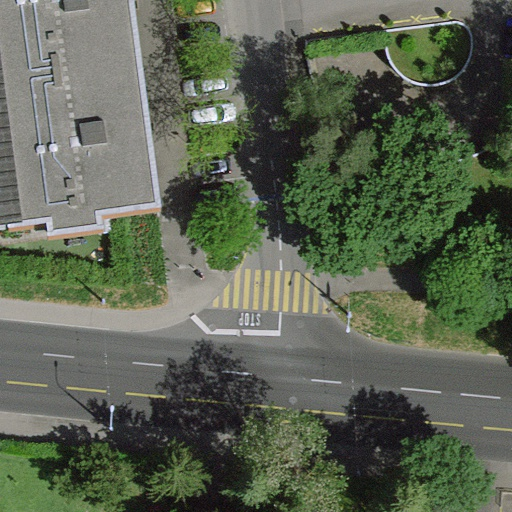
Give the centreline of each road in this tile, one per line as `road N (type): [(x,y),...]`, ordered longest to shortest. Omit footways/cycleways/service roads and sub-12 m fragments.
road 1 (residential): [(276,388),(280,215),(254,0)]
road 2 (tertiary): [(276,388),(0,363)]
road 3 (tertiary): [(511,411),(276,388)]
